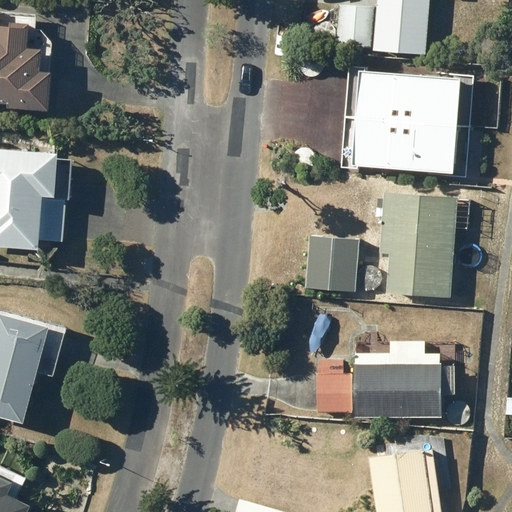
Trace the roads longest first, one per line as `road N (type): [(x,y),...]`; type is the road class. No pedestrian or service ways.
road 1 (residential): [(232,188),(207,421),(172,511)]
road 2 (residential): [(133,511),(181,185)]
road 3 (residential): [(246,0),(232,188)]
road 4 (residential): [(181,185),(195,0)]
